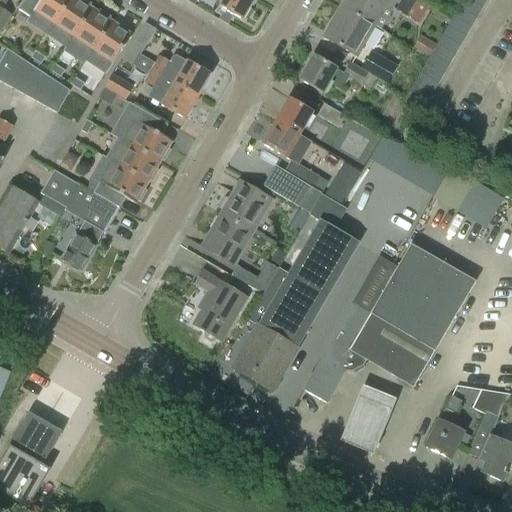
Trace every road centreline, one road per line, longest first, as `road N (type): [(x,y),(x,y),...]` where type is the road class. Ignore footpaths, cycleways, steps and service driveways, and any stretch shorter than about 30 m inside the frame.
road 1 (primary): [(452,511),(311,456),(95,346)]
road 2 (unclassified): [(95,346),(257,73)]
road 3 (unclassified): [(257,73),(144,0)]
road 4 (unclassified): [(439,109),(499,6),(511,4)]
